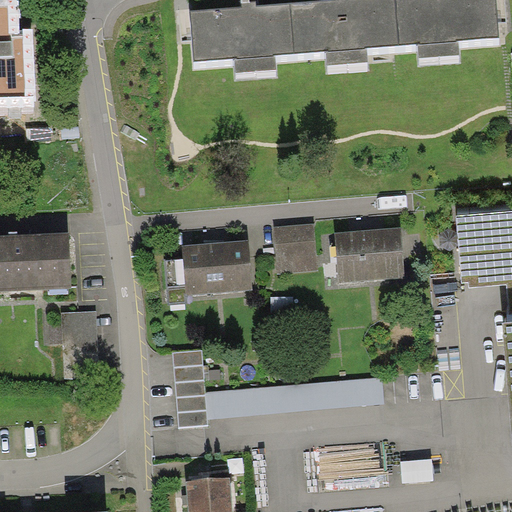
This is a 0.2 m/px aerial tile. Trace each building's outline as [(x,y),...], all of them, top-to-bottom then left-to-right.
[(0,0),(0,107),(35,106),(34,101),(36,101),(35,56),(34,28),(23,29),(23,30),(20,30),(19,0),(17,0),(0,0)] [(334,0),(290,4),(294,54),(327,51),(328,66),(368,62),(367,48),(399,45),(395,0),(334,0)] [(395,0),(399,45),(418,44),(420,58),(460,55),(459,41),(500,38),(496,0),(395,0)] [(243,7),(190,11),(194,62),(235,59),(236,72),(276,69),(275,56),(294,54),(290,4),(256,6),(256,2),(249,3),(242,3),(243,7)] [(511,211),(456,216),(462,283),(469,282),(469,287),(506,284),(509,322),(511,321),(511,211)] [(313,223),(273,227),(277,274),(317,270),(313,223)] [(401,227),(334,232),(338,282),(404,277),(401,227)] [(69,233),(0,235),(0,291),(41,290),(72,288),(69,233)] [(248,239),(182,245),(186,294),(252,289),(248,239)] [(293,296),(271,296),(271,319),(293,319),(293,296)] [(96,311),(62,312),(64,376),(99,375),(96,311)] [(511,321),(509,322),(503,323),(511,429),(511,321)] [(202,350),(173,352),(179,429),(208,427),(207,419),(205,392),(202,350)] [(383,379),(205,392),(207,419),(385,406),(383,379)] [(232,511),(230,478),(186,481),(187,511),(232,511)]
